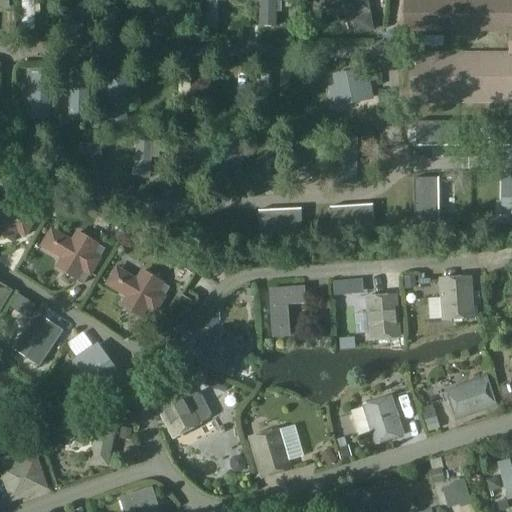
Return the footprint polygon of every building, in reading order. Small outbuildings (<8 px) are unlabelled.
[(80,0),(61,0),(63,38),(82,37),(80,0)] [(203,0),(203,29),(217,29),(217,1),(224,1),(223,0),(203,0)] [(369,12),(366,0),(324,0),(328,20),(356,14),(356,17),(352,18),(355,35),(373,32),(369,15),(368,15),(367,12),(369,12)] [(511,0),(403,0),(403,32),(509,31),(508,53),(412,54),(411,104),(511,103),(511,0)] [(374,68),(354,72),(352,104),(372,100),(369,83),(377,81),(374,68)] [(269,76),(269,70),(257,69),(256,110),(268,110),(269,83),(273,82),(273,76),(269,76)] [(352,104),(354,72),(333,77),(336,88),(328,89),(332,108),(352,104)] [(49,121),(50,75),(32,74),(30,121),(49,121)] [(87,122),(88,76),(71,75),(69,121),(87,122)] [(125,121),(126,75),(109,75),(108,121),(125,121)] [(340,140),(339,185),(356,186),(356,140),(340,140)] [(511,182),(503,182),(503,222),(511,221),(511,182)] [(0,198),(0,236),(12,243),(17,234),(26,239),(36,220),(29,216),(34,207),(13,195),(8,203),(0,198)] [(76,232),(71,241),(51,229),(40,248),(60,260),(55,269),(77,282),(82,273),(90,278),(101,259),(93,254),(98,245),(76,232)] [(140,271),(136,278),(115,267),(104,287),(125,298),(120,308),(142,320),(147,311),(156,316),(166,297),(158,293),(164,283),(140,271)] [(441,299),(428,300),(429,320),(441,319),(442,322),(474,320),(470,277),(439,280),(441,299)] [(0,285),(0,310),(11,292),(0,285)] [(287,305),(305,304),(304,288),(269,290),(272,338),(289,337),(287,305)] [(366,298),(371,341),(403,338),(398,294),(366,298)] [(36,314),(12,350),(40,368),(63,331),(36,314)] [(192,362),(231,379),(243,351),(204,335),(192,362)] [(98,398),(123,381),(98,344),(72,362),(98,398)] [(486,378),(445,392),(456,422),(497,408),(486,378)] [(182,389),(154,404),(174,442),(202,427),(201,425),(212,419),(205,405),(194,411),(182,389)] [(404,438),(391,398),(362,408),(363,410),(352,414),(359,437),(371,434),(375,447),(404,438)] [(62,437),(93,443),(89,466),(108,470),(116,427),(66,417),(62,437)] [(279,429),(248,438),(261,480),(291,471),(279,429)] [(0,470),(0,473),(11,504),(49,490),(37,457),(0,470)] [(120,498),(124,511),(159,511),(152,488),(120,498)]
